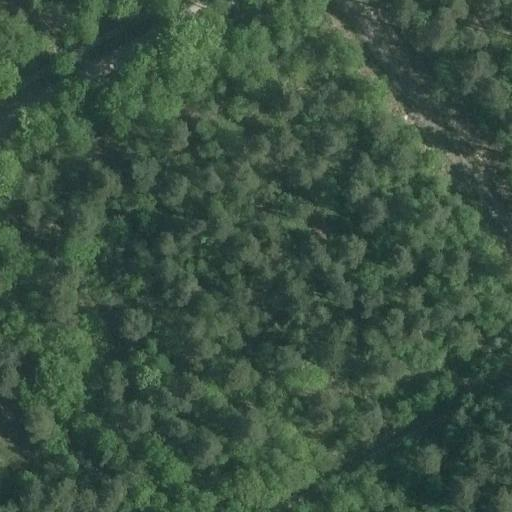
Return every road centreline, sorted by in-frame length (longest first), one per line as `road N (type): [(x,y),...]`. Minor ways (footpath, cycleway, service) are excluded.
road 1 (track): [(511,236),(341,0)]
road 2 (track): [(511,377),(274,511)]
road 3 (track): [(0,122),(215,0)]
